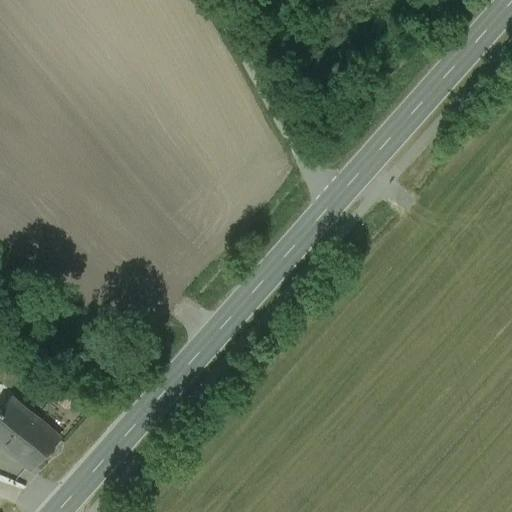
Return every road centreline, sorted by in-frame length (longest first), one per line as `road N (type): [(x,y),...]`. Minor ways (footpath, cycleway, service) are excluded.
road 1 (secondary): [(56,511),(334,199)]
road 2 (secondary): [(334,199),(511,1)]
road 3 (unclassified): [(215,0),(311,173),(334,199)]
